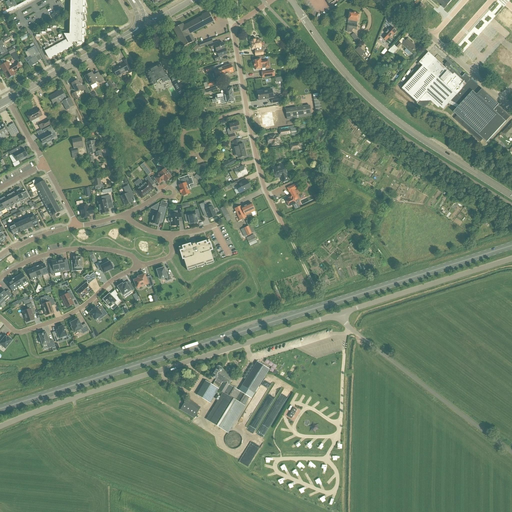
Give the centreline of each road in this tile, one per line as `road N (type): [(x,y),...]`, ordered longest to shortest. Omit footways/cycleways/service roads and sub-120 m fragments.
road 1 (primary): [(0,409),(511,245)]
road 2 (unclassified): [(0,428),(338,314)]
road 3 (track): [(260,8),(364,124),(501,224)]
road 4 (residential): [(312,283),(265,189),(233,34),(272,0)]
road 5 (secondary): [(511,196),(382,110),(291,0)]
road 6 (unclassified): [(511,452),(338,314)]
road 7 (unclassified): [(338,314),(511,258)]
road 8 (residential): [(0,318),(19,332),(66,316),(139,267)]
road 9 (secondary): [(8,99),(140,21)]
road 10 (residential): [(139,267),(124,252),(68,249),(0,278)]
